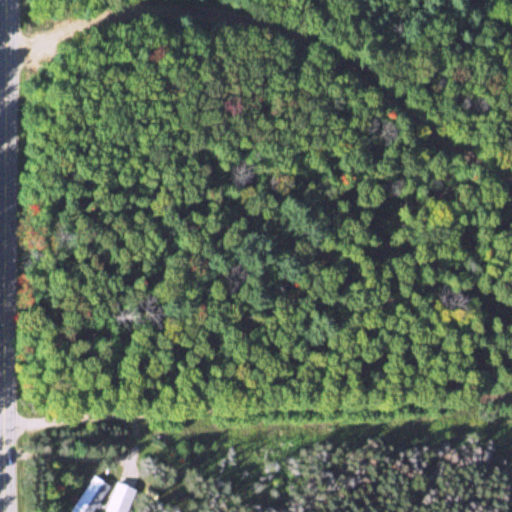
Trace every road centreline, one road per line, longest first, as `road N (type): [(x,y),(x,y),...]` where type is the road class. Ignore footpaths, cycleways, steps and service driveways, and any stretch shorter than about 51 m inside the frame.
road 1 (track): [(511,190),(452,144),(361,94),(316,55),(238,21),(137,10),(51,44),(7,43)]
road 2 (tertiary): [(7,0),(2,511)]
road 3 (residential): [(2,366),(343,383)]
